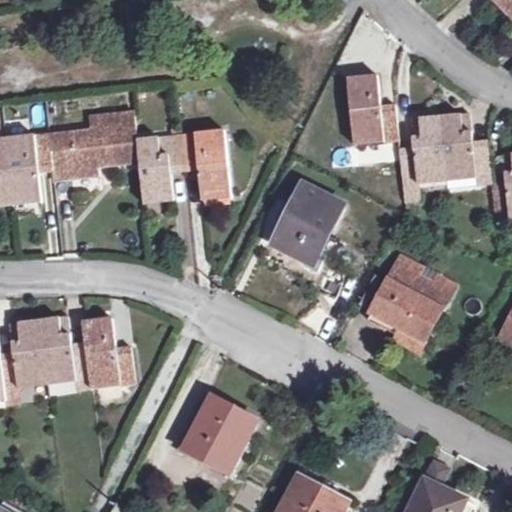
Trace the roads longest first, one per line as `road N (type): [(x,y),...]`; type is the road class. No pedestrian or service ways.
road 1 (residential): [(511,460),(155,285),(102,275),(0,278)]
road 2 (residential): [(511,91),(426,41),(384,0)]
